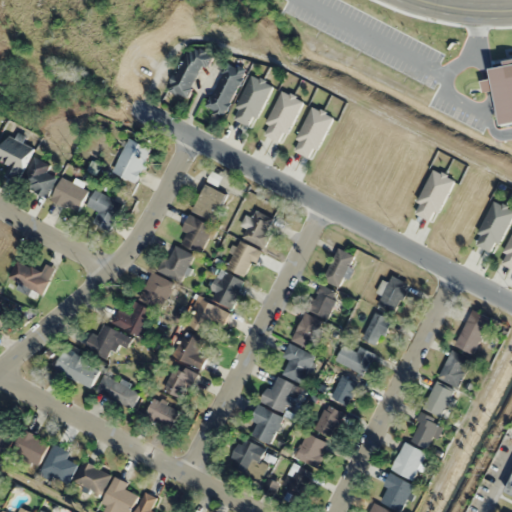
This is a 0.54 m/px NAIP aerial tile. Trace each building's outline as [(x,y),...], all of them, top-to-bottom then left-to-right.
[(201,64),(208,67),(213,53),(188,44),(170,91),(188,98),(201,64)] [(247,70),(228,60),(204,107),(223,117),(247,70)] [(17,181),(32,150),(7,138),(0,152),(0,158),(9,162),(3,174),(17,181)] [(136,182),(150,147),(127,138),(113,173),(136,182)] [(57,176),(48,171),(51,165),(35,157),(20,184),(46,197),(57,176)] [(51,199),(76,213),(89,190),(63,176),(51,199)] [(191,210),(213,221),(227,194),(205,183),(191,210)] [(99,212),(93,223),(109,231),(123,203),(95,189),(87,206),(99,212)] [(241,236),(261,247),(276,221),(256,210),(241,236)] [(212,234),(195,213),(179,226),(186,235),(183,238),(192,250),(212,234)] [(224,266),(246,277),(260,251),(238,239),(224,266)] [(162,258),(156,268),(179,281),(194,256),(174,245),(166,260),(162,258)] [(341,287),(353,254),(336,247),(323,280),(341,287)] [(15,289),(39,299),(53,267),(45,264),(42,272),(16,261),(8,279),(18,283),(15,289)] [(160,310),(174,284),(151,271),(137,298),(160,310)] [(244,281),(223,271),(211,298),(232,308),(244,281)] [(410,285),(393,275),(377,304),(394,314),(410,285)] [(339,294),(319,284),(307,308),(326,318),(339,294)] [(206,333),(212,320),(223,325),(229,313),(201,299),(188,325),(206,333)] [(129,312),(119,306),(111,321),(141,339),(156,313),(136,302),(129,312)] [(491,319),(472,309),(454,345),(474,354),(491,319)] [(0,328),(8,314),(0,310),(0,328)] [(290,339),(307,348),(321,321),(304,312),(290,339)] [(362,339),(379,346),(391,319),(375,312),(362,339)] [(90,333),(83,348),(106,359),(113,344),(125,350),(131,337),(103,324),(97,336),(90,333)] [(198,352),(204,340),(189,332),(176,355),(201,370),(207,358),(198,352)] [(315,361),(292,341),(281,355),(290,362),(283,370),(297,382),(315,361)] [(359,345),(357,351),(343,344),(335,361),(364,375),(375,353),(359,345)] [(90,387),(100,365),(63,348),(53,370),(90,387)] [(471,361),(452,350),(438,377),(457,387),(471,361)] [(166,393),(185,395),(186,386),(195,387),(197,371),(170,367),(166,393)] [(95,391),(131,408),(139,391),(103,374),(95,391)] [(300,389),(275,374),(261,400),(286,414),(300,389)] [(360,385),(343,375),(329,398),(345,408),(360,385)] [(441,418),(455,393),(436,382),(422,406),(441,418)] [(171,428),(180,410),(154,397),(145,415),(171,428)] [(314,428),(331,437),(344,413),(328,403),(314,428)] [(269,444),(284,419),(259,404),(249,420),(256,424),(250,433),(269,444)] [(428,449),(441,424),(420,413),(408,438),(428,449)] [(0,449),(7,453),(19,425),(0,416),(0,449)] [(49,445),(26,429),(11,450),(34,466),(49,445)] [(329,443),(307,432),(294,456),(317,468),(329,443)] [(228,463),(258,481),(270,461),(262,456),(266,450),(244,437),(228,463)] [(426,452),(404,442),(391,469),(413,480),(426,452)] [(77,463),(66,459),(70,451),(53,443),(41,472),(69,483),(77,463)] [(74,480),(100,494),(111,474),(85,460),(74,480)] [(279,496),(301,505),(313,472),(292,464),(279,496)] [(377,499),(401,511),(414,486),(390,473),(377,499)] [(128,483),(116,476),(100,508),(107,511),(130,511),(139,495),(125,489),(128,483)] [(266,491),(276,492),(276,482),(267,481),(266,491)] [(156,496),(143,491),(134,511),(152,511),(151,511),(156,496)] [(369,511),(390,511),(374,503),(369,511)]
